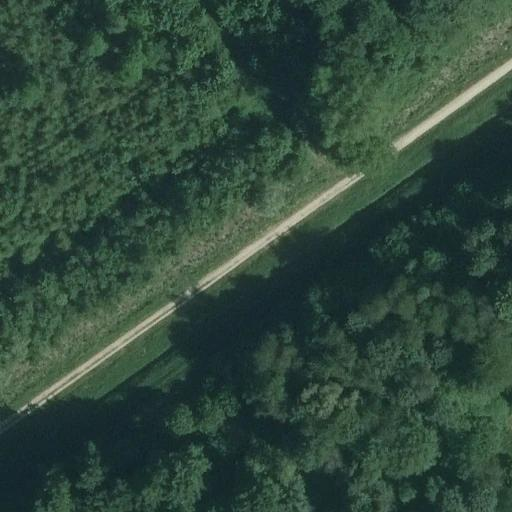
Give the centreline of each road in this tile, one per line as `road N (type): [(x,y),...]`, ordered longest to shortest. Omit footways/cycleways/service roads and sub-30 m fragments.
road 1 (track): [(0,428),(511,63)]
road 2 (track): [(208,0),(342,184)]
